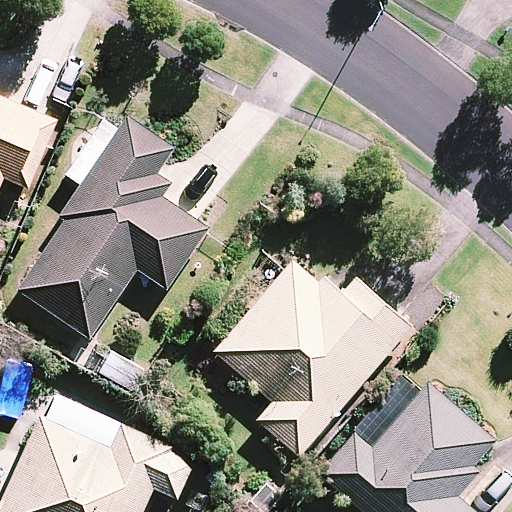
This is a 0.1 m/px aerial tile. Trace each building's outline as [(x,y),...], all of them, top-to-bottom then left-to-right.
[(0,185),(6,171),(31,182),(60,113),(0,87),(0,185)] [(177,142),(131,110),(62,209),(68,213),(21,281),(93,330),(141,262),(171,283),(206,232),(214,221),(166,188),(175,175),(161,165),(177,142)] [(260,415),(303,452),(415,321),(360,274),(349,286),(328,269),(322,277),(296,254),(217,346),(276,397),(260,415)] [(316,476),(357,511),(469,511),(455,499),(477,473),(470,467),(492,443),(424,384),(368,449),(352,435),(316,476)] [(113,441),(43,409),(0,504),(0,511),(143,511),(157,483),(180,493),(197,456),(174,445),(177,439),(125,416),(113,441)]
